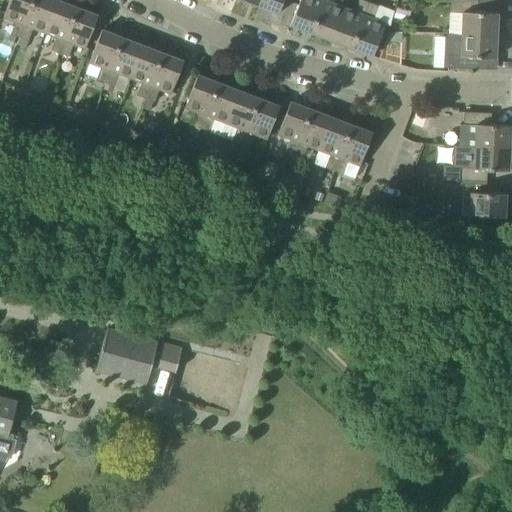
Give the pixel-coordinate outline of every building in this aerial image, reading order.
[(19,38),(33,0),(9,0),(3,17),(15,22),(10,35),(19,38)] [(44,33),(57,0),(55,0),(33,0),(19,38),(28,42),(33,29),(44,33)] [(60,54),(77,8),(74,7),(74,6),(73,6),(73,7),(57,0),(44,33),(56,37),(51,50),(60,54)] [(283,0),(259,0),(258,6),(260,7),(260,8),(261,9),(261,8),(278,14),(283,0)] [(312,33),(324,0),(300,0),(291,25),(308,32),(307,33),(308,33),(309,32),(312,33)] [(332,41),(344,8),(333,4),(334,0),(324,0),(312,33),(314,34),(314,35),(315,36),(315,35),(332,41)] [(352,49),(369,3),(361,0),(360,0),(355,13),(344,8),(332,41),(348,47),(348,48),(349,49),(349,48),(352,49)] [(449,34),(462,35),(497,36),(498,14),(478,13),(478,1),(451,0),(450,13),(449,34)] [(373,57),(385,24),(373,20),(378,7),(369,3),(352,49),(355,50),(355,51),(356,51),(356,50),(373,57)] [(74,44),(85,49),(98,16),(81,10),(81,9),(80,8),(80,9),(77,8),(60,54),(69,57),(74,44)] [(105,84),(122,38),(119,37),(120,36),(119,36),(118,37),(101,30),(89,63),(101,67),(96,80),(105,84)] [(497,36),(462,35),(449,34),(445,37),(444,53),(448,56),(448,68),(475,69),(476,58),(496,59),(497,36)] [(130,79),(142,46),(126,40),(127,39),(125,39),(122,38),(105,84),(114,87),(119,74),(130,79)] [(145,99),(163,54),(160,53),(160,52),(159,51),(159,52),(142,46),(130,79),(141,83),(136,96),(145,99)] [(154,103),(159,90),(171,94),(183,62),(167,55),(167,54),(166,54),(165,55),(163,54),(145,99),(154,103)] [(201,129),(218,83),(215,82),(216,81),(215,81),(214,82),(197,75),(185,108),(197,112),(192,126),(201,129)] [(226,124),(238,91),(222,85),(223,84),(221,84),(218,83),(201,129),(210,132),(215,119),(226,124)] [(241,144),(258,99),(256,98),(256,97),(255,96),(255,97),(238,91),(226,124),(237,128),(232,141),(241,144)] [(255,135),(267,139),(279,107),(262,100),(263,99),(262,99),(261,100),(258,99),(241,144),(250,148),(255,135)] [(294,156),(311,110),(308,109),(308,108),(307,108),(307,109),(290,102),(278,135),(290,139),(285,152),(294,156)] [(319,150),(331,118),(315,112),(315,111),(314,110),(314,111),(311,110),(294,156),(303,159),(308,146),(319,150)] [(416,111),(411,126),(424,131),(430,116),(416,111)] [(460,125),(460,147),(510,149),(511,126),(491,125),(491,114),(464,113),(463,125),(460,125)] [(334,171),(351,126),(348,124),(349,124),(348,123),(347,124),(331,118),(319,150),(330,155),(325,168),(334,171)] [(360,166),(361,162),(372,133),(355,127),(356,126),(355,126),(354,127),(351,126),(334,171),(343,175),(348,161),(360,166)] [(443,180),(459,181),(486,182),(487,170),(509,171),(510,149),(460,147),(454,146),(453,167),(444,166),(443,180)] [(144,165),(149,152),(140,148),(134,162),(144,165)] [(486,182),(459,181),(443,180),(443,193),(471,194),(470,216),(505,218),(506,194),(486,193),(486,182)] [(158,342),(107,329),(96,372),(146,385),(144,392),(168,399),(181,348),(158,342)] [(11,460),(16,442),(11,441),(12,436),(7,435),(16,402),(0,398),(0,461),(5,463),(6,459),(11,460)]
